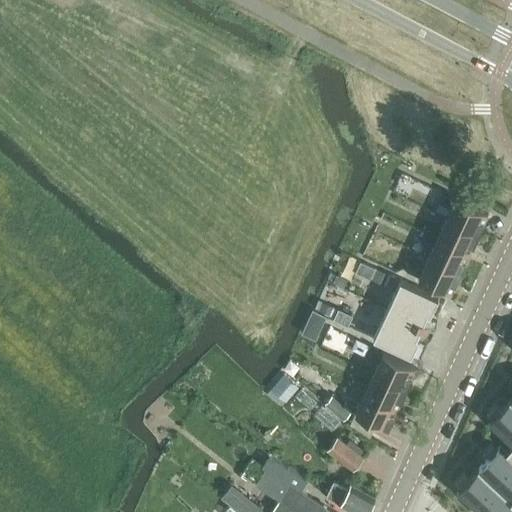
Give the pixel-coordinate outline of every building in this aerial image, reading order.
[(452,207),(447,218),(479,233),(485,221),(484,221),(488,213),(456,198),(455,199),(443,193),(439,201),(452,207)] [(429,223),(425,232),(469,252),(473,245),(474,245),(479,233),(447,218),(441,229),(429,223)] [(434,246),(428,257),(461,272),(467,260),(466,260),(469,252),(425,232),(421,240),(434,246)] [(461,272),(428,257),(423,268),(410,262),(407,270),(419,276),(419,277),(451,292),(454,284),(455,284),(461,272)] [(360,260),(355,271),(369,278),(374,267),(360,260)] [(377,268),(372,279),(382,284),(388,273),(377,268)] [(336,274),(332,283),(343,287),(347,279),(336,274)] [(401,279),(387,308),(434,330),(437,324),(431,321),(430,324),(423,321),(427,313),(430,315),(438,297),(401,279)] [(320,301),(315,311),(330,318),(335,308),(320,301)] [(333,319),(348,325),(353,315),(338,308),(333,319)] [(434,330),(387,308),(373,337),(411,355),(419,337),(416,336),(420,328),(426,331),(425,334),(431,336),(434,330)] [(312,310),(301,334),(315,341),(327,317),(312,310)] [(379,361),(374,373),(407,388),(412,376),(415,367),(383,353),(383,354),(370,348),(367,355),(379,361)] [(283,405),(300,384),(285,371),(267,393),(283,405)] [(356,378),(352,386),(397,407),(400,400),(401,400),(407,388),(374,373),(369,384),(356,378)] [(397,407),(352,386),(348,395),(361,401),(356,413),(388,428),(394,415),(393,415),(397,407)] [(325,402),(344,420),(351,412),(332,395),(325,402)] [(464,472),(455,482),(460,487),(458,488),(482,511),(511,511),(511,395),(501,407),(496,402),(487,412),(492,417),(490,419),(511,440),(511,444),(506,450),(500,444),(497,446),(492,442),(483,452),(488,456),(469,476),(464,472)] [(328,449),(353,469),(363,456),(338,437),(328,449)] [(272,511),(274,511),(334,511),(301,490),(308,479),(269,455),(262,466),(266,468),(256,483),(279,499),(272,511)] [(326,495),(340,503),(356,511),(366,511),(375,496),(351,483),(348,487),(334,480),(326,495)] [(231,495),(226,502),(238,511),(258,511),(259,511),(234,491),(231,495)]
